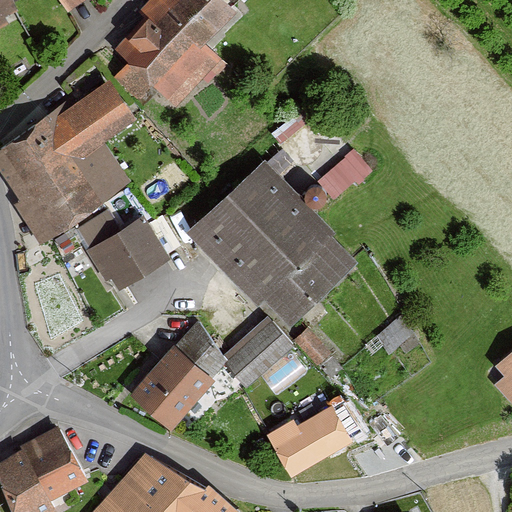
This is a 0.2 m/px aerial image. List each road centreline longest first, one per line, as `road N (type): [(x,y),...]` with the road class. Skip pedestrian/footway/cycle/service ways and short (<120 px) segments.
road 1 (residential): [(12,379),(242,484),(289,496),(355,492),(511,455)]
road 2 (residential): [(12,379),(0,238)]
